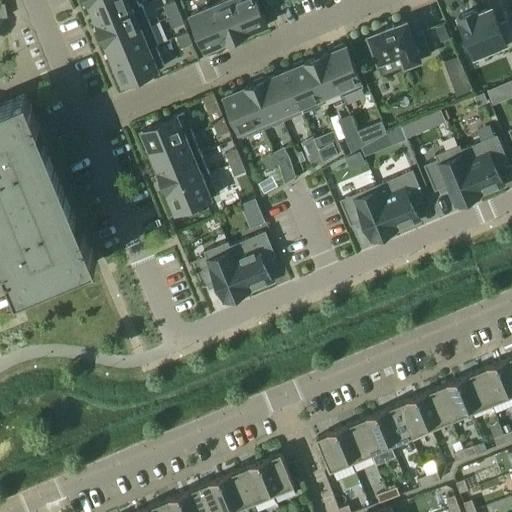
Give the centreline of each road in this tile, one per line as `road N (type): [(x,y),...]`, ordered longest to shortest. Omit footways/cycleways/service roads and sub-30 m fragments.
road 1 (residential): [(511,201),(174,343),(84,122)]
road 2 (residential): [(5,511),(511,302)]
road 3 (residential): [(370,0),(84,122)]
road 4 (residential): [(84,122),(37,0)]
